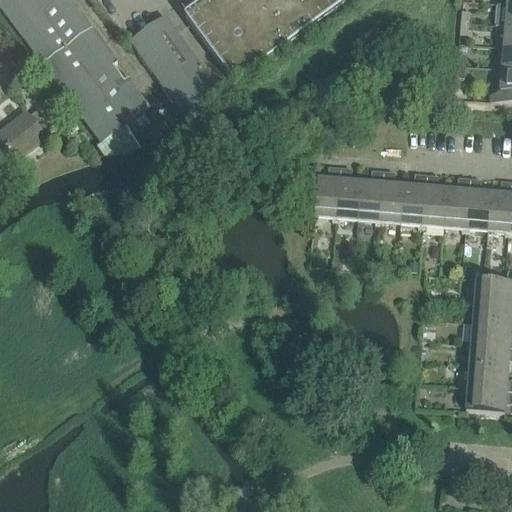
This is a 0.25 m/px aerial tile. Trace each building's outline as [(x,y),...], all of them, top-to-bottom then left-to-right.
[(116,68),(65,0),(0,0),(0,12),(100,148),(96,151),(102,160),(106,161),(108,161),(110,160),(113,160),(140,152),(125,130),(149,113),(128,84),(130,82),(118,66),(116,68)] [(199,0),(204,8),(185,22),(233,88),(351,0),(199,0)] [(511,10),(507,10),(497,9),(495,31),(505,32),(511,32),(511,10)] [(468,29),(470,17),(462,16),(461,28),(468,29)] [(164,21),(128,47),(129,48),(184,126),(219,98),(177,39),(164,21)] [(467,40),(468,29),(461,28),(460,39),(467,40)] [(511,53),(511,32),(505,32),(503,53),(511,53)] [(511,75),(511,53),(503,53),(501,75),(511,75)] [(465,72),(466,60),(459,59),(457,71),(465,72)] [(464,83),(465,72),(457,71),(456,83),(464,83)] [(511,75),(501,75),(500,96),(489,101),(489,108),(511,110),(511,75)] [(421,111),(422,96),(412,95),(411,110),(421,111)] [(26,118),(0,138),(0,168),(5,175),(46,143),(41,138),(51,131),(38,114),(28,121),(26,118)] [(336,224),(340,174),(332,173),(331,185),(317,184),(314,223),(336,224)] [(361,188),(351,187),(348,186),(349,174),(340,174),(336,224),(357,226),(361,188)] [(379,228),(383,177),(375,177),(374,189),(361,188),(357,226),(379,228)] [(400,230),(404,191),(391,190),(392,178),(383,177),(379,228),(400,230)] [(422,232),(426,181),(419,180),(418,192),(404,191),(400,230),(422,232)] [(443,234),(447,195),(434,194),(435,182),(426,181),(422,232),(443,234)] [(465,235),(469,185),(462,184),(461,196),(447,195),(443,234),(465,235)] [(486,237),(490,198),(477,197),(478,185),(469,185),(465,235),(486,237)] [(508,239),(511,189),(511,188),(505,187),(504,200),(490,198),(486,237),(508,239)] [(511,311),(511,288),(476,286),(474,308),(511,311)] [(511,318),(511,311),(474,308),(472,329),(510,333),(511,319),(511,318)] [(511,346),(509,346),(510,333),(472,329),(470,351),(511,354),(511,346)] [(511,362),(511,354),(470,351),(469,372),(507,376),(508,362),(511,362)] [(511,389),(506,389),(507,376),(469,372),(467,394),(511,397),(511,389)] [(382,392),(381,407),(392,408),(394,393),(382,392)] [(511,405),(511,397),(467,394),(465,416),(503,419),(504,405),(511,405)] [(241,505),(250,498),(244,491),(235,498),(241,505)]
